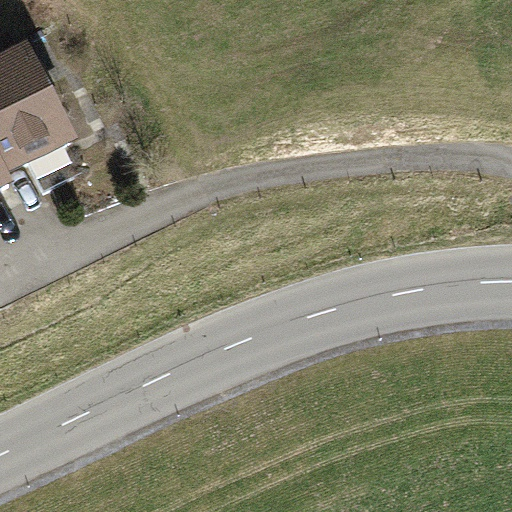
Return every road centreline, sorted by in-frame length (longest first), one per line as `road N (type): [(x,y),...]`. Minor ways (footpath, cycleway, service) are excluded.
road 1 (tertiary): [(511,283),(409,292),(289,325),(0,456)]
road 2 (track): [(511,160),(449,158),(252,178),(171,203),(7,275)]
